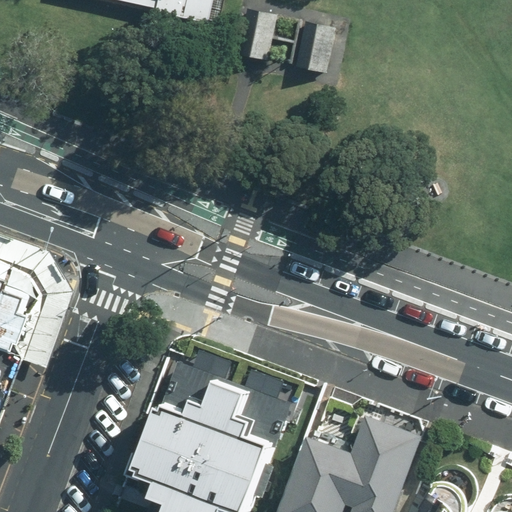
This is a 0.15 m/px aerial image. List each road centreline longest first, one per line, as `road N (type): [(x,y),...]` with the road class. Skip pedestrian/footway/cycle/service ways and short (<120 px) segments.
road 1 (primary): [(129,244),(511,380)]
road 2 (residential): [(129,244),(24,511)]
road 3 (primary): [(0,193),(129,244)]
